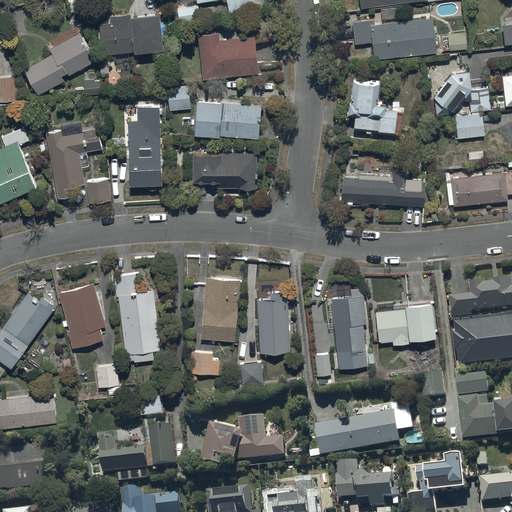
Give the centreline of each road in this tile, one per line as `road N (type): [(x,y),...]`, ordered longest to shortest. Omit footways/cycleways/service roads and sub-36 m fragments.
road 1 (residential): [(293,234),(111,231),(0,254)]
road 2 (residential): [(305,0),(307,127),(293,234)]
road 3 (residential): [(511,236),(390,247),(293,234)]
